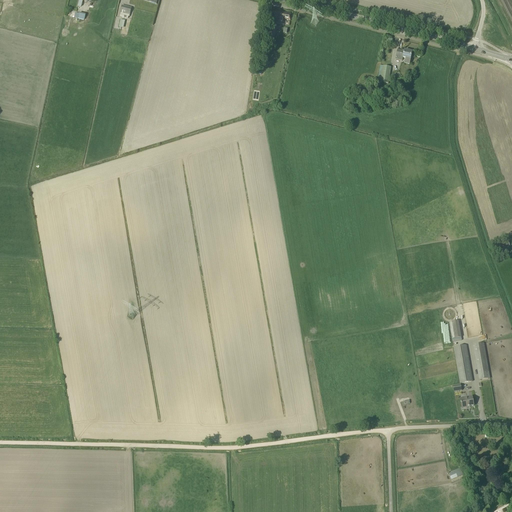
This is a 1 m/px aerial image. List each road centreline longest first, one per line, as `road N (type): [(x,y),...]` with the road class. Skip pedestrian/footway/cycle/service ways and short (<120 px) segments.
road 1 (track): [(0,442),(233,447),(394,428)]
road 2 (unclassified): [(390,511),(387,446),(394,428),(511,426)]
road 3 (secondary): [(473,49),(286,0)]
